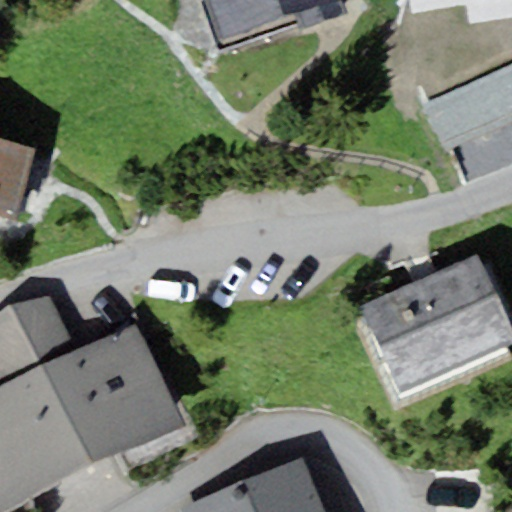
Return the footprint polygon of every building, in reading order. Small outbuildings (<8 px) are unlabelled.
[(340,0),(208,0),(223,37),(297,12),(303,28),(345,14),(340,0)] [(0,138),(0,216),(17,221),(36,148),(0,138)] [(400,390),(511,340),(511,327),(479,253),(362,306),(400,390)] [(0,319),(0,382),(1,385),(78,349),(51,295),(0,319)] [(0,385),(0,511),(2,511),(186,424),(136,320),(78,349),(1,385),(0,385)] [(328,511),(305,459),(241,486),(252,511),(328,511)] [(182,511),(252,511),(241,486),(182,511)]
